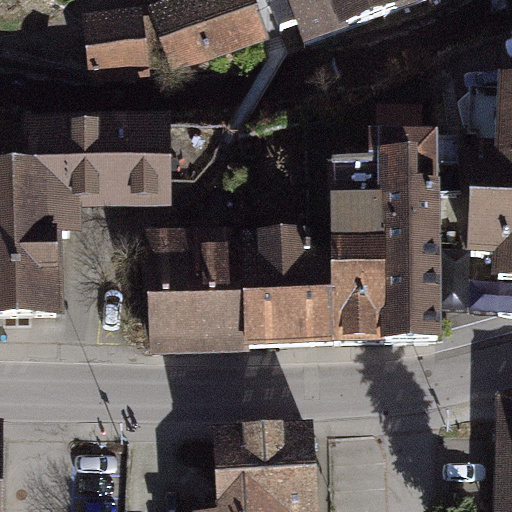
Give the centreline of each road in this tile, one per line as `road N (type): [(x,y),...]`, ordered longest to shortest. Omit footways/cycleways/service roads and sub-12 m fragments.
road 1 (tertiary): [(0,390),(326,397),(404,391)]
road 2 (residential): [(404,391),(410,511)]
